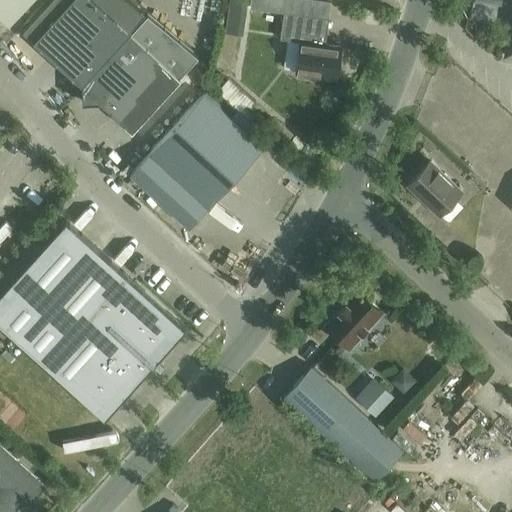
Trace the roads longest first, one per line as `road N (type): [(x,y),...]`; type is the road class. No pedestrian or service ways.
road 1 (unclassified): [(253,331),(91,180),(0,81)]
road 2 (unclassified): [(94,511),(253,331)]
road 3 (unclassified): [(341,194),(511,355)]
road 4 (unclassified): [(341,194),(419,0)]
road 5 (unclassified): [(253,331),(341,194)]
